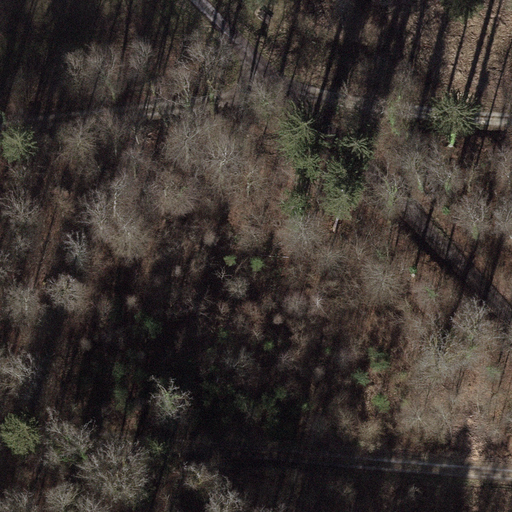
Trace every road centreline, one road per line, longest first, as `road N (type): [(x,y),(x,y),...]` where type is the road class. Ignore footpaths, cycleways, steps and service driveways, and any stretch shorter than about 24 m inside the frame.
road 1 (track): [(0,425),(511,475)]
road 2 (track): [(289,96),(511,322)]
road 3 (track): [(0,132),(289,96)]
road 4 (track): [(511,116),(289,96)]
road 5 (track): [(289,96),(242,33),(205,0)]
